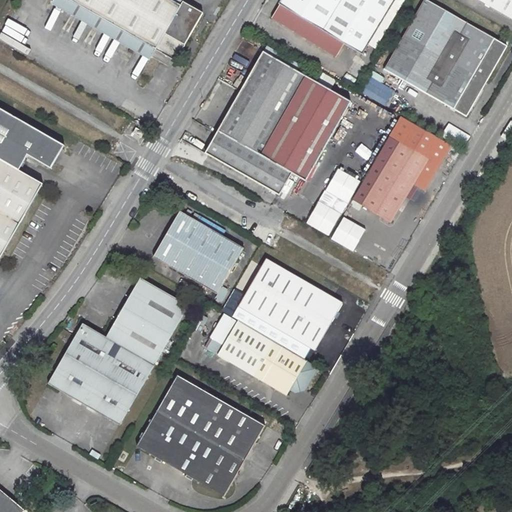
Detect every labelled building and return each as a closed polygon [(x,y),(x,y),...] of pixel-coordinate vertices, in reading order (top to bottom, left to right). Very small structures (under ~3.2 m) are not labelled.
[(74,0),(56,0),(153,55),(157,47),(74,0)] [(74,0),(157,47),(177,59),(204,12),(184,0),(182,4),(174,0),(74,0)] [(274,0),(274,2),(266,15),(333,54),(340,41),(359,52),(389,0),(274,0)] [(423,0),(383,69),(466,116),(507,46),(426,0),(423,0)] [(511,0),(477,0),(511,19),(511,0)] [(248,52),(257,56),(260,49),(251,45),(248,52)] [(302,64),(268,45),(265,51),(298,70),(302,64)] [(265,51),(206,153),(280,195),(292,173),(306,181),(352,101),(298,70),(265,51)] [(371,70),(362,95),(385,104),(391,91),(383,88),(387,76),(371,70)] [(429,159),(400,143),(362,206),(391,222),(429,159)] [(0,258),(44,182),(0,157),(0,258)] [(336,168),(323,191),(347,204),(359,180),(336,168)] [(180,193),(169,186),(166,192),(177,199),(180,193)] [(315,201),(305,225),(329,235),(339,211),(315,201)] [(181,210),(155,255),(219,292),(245,246),(181,210)] [(354,251),(364,227),(340,217),(330,241),(354,251)] [(344,301),(267,257),(239,304),(316,349),(344,301)] [(141,277),(106,337),(83,323),(47,382),(118,424),(188,306),(141,277)] [(274,338),(238,318),(223,343),(210,335),(204,345),(253,373),(254,372),(274,338)] [(291,387),(308,358),(274,338),(254,372),(253,373),(287,393),(291,387)] [(319,364),(308,358),(291,387),(297,390),(305,388),(319,364)] [(177,375),(136,446),(224,497),(265,426),(177,375)] [(0,484),(0,511),(22,511),(27,507),(0,484)] [(65,493),(59,490),(55,495),(60,500),(65,493)]
